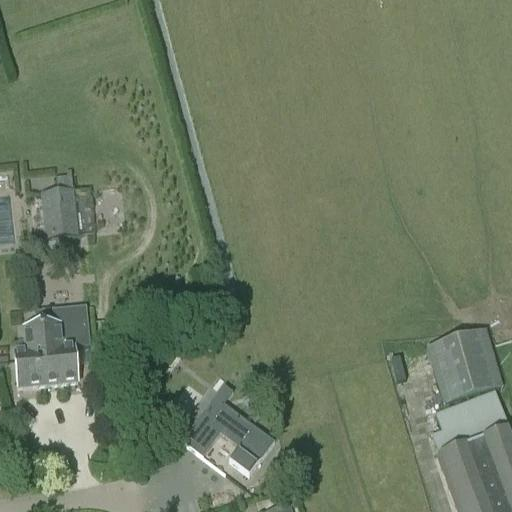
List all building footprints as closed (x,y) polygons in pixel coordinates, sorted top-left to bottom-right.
[(6,170),(0,172),(0,183),(2,183),(4,188),(12,185),(6,170)] [(71,181),(54,182),(55,196),(41,198),(46,244),(77,240),(71,181)] [(21,331),(23,354),(13,355),(17,393),(77,387),(74,352),(88,350),(84,311),(33,316),(35,330),(21,331)] [(502,393),(485,335),(426,352),(443,410),(502,393)] [(440,437),(430,441),(438,461),(436,462),(454,511),(511,511),(511,439),(510,434),(508,434),(494,397),(434,419),(440,437)] [(254,426),(263,421),(252,400),(242,406),(254,426)] [(224,409),(223,410),(211,401),(201,413),(204,415),(181,446),(202,462),(223,433),(242,447),(228,466),(248,481),(274,447),(224,409)] [(275,486),(289,483),(286,473),(272,476),(275,486)]
